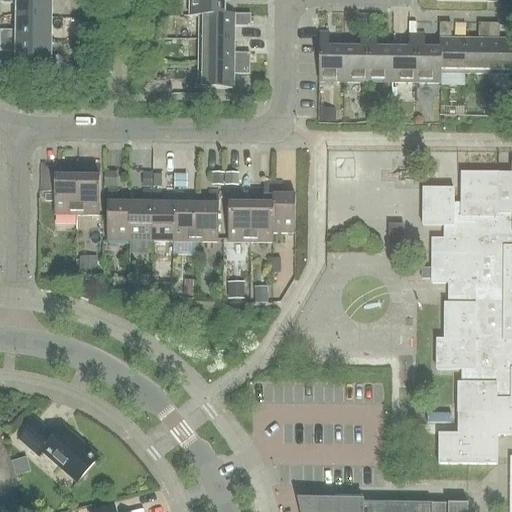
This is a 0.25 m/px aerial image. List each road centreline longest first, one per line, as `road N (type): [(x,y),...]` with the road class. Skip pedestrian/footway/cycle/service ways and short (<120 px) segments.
road 1 (unclassified): [(15,130),(269,135),(282,109),(284,0)]
road 2 (unclassified): [(14,343),(93,366),(156,401),(212,478),(222,511)]
road 3 (residential): [(14,343),(15,130)]
